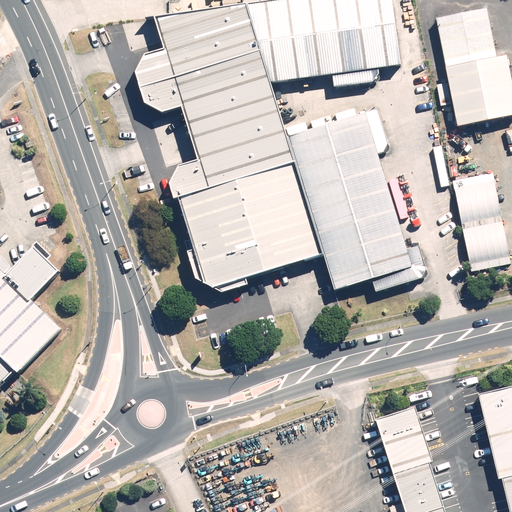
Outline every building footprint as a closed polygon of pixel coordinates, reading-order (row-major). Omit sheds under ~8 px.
[(391,0),(288,0),(248,5),(273,84),(401,66),(391,0)] [(178,199),(297,163),(289,138),(273,84),(248,5),(155,19),(165,51),(146,56),(137,74),(146,106),(163,115),(183,109),(199,161),(166,171),(174,200),(178,199)] [(487,10),(436,20),(457,127),(511,116),(511,78),(508,56),(497,59),(487,10)] [(325,255),(336,292),(412,269),(366,115),(289,138),(297,163),(325,255)] [(216,289),(325,255),(297,163),(178,199),(205,284),(216,289)] [(0,356),(13,369),(20,375),(63,331),(31,301),(59,272),(34,249),(7,277),(0,270),(0,356)] [(0,382),(13,369),(0,356),(0,382)] [(509,511),(511,511),(511,387),(478,396),(498,479),(501,479),(509,511)] [(403,511),(446,511),(430,464),(433,463),(415,408),(373,422),(403,511)]
